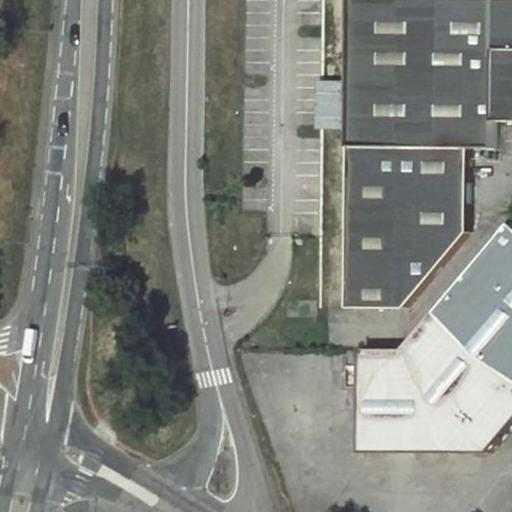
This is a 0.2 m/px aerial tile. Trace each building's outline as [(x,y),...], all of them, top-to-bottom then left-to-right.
[(511,0),(353,0),(353,66),(511,67),(511,0)] [(511,67),(353,66),(352,161),(470,162),(470,151),(497,152),(496,123),(511,122),(511,67)] [(403,310),(468,234),(470,162),(352,161),(350,309),(403,310)] [(511,224),(406,348),(363,348),(365,452),(493,451),(500,443),(500,432),(507,432),(507,424),(511,423),(511,224)] [(357,346),(358,327),(329,326),(329,345),(357,346)]
